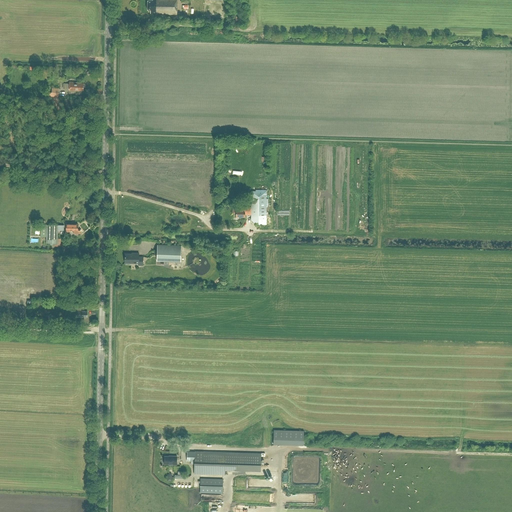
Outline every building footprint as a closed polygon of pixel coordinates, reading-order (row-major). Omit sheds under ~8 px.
[(177,14),(176,0),(152,0),(148,0),(147,0),(147,10),(150,10),(150,13),(177,14)] [(83,90),(83,83),(78,83),(78,82),(69,82),(69,90),(79,90),(83,90)] [(251,208),(245,208),(243,208),(243,207),(235,207),(233,209),(233,213),(236,213),(236,217),(245,217),(245,214),(251,214),(251,219),(255,223),(255,224),(266,224),(266,190),(255,190),(255,191),(251,191),(251,208)] [(78,229),(78,224),(69,224),(69,226),(66,226),(66,230),(69,230),(74,230),(74,233),(80,233),(80,229),(78,229)] [(41,236),(46,236),(46,243),(61,244),(61,239),(57,238),(58,230),(64,231),(64,225),(58,225),(46,225),(46,226),(41,226),(41,236)] [(181,261),(181,245),(157,245),(157,261),(181,261)] [(143,265),(143,257),(139,256),(139,253),(134,253),(134,254),(125,253),(125,263),(138,263),(138,265),(143,265)] [(70,303),(70,308),(77,309),(77,310),(76,317),(82,317),(82,316),(87,317),(87,311),(83,311),(83,310),(81,310),(81,303),(70,303)] [(303,429),(273,428),(273,442),(303,443),(303,429)] [(225,475),(225,469),(260,471),(261,453),(195,451),(195,452),(187,451),(187,461),(194,461),(194,474),(225,475)] [(164,456),(164,464),(169,464),(177,465),(177,456),(169,456),(164,456)] [(222,493),(223,479),(200,478),(200,492),(222,493)]
